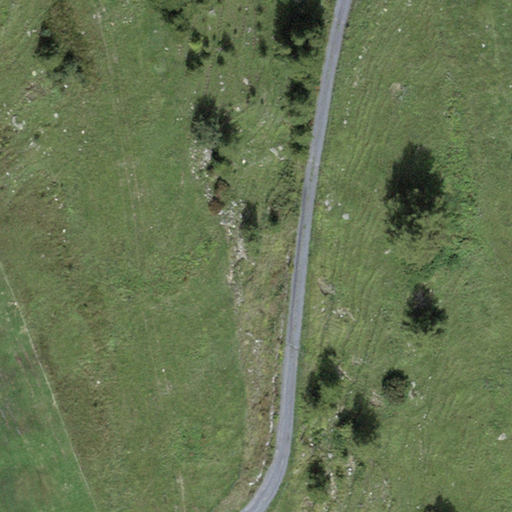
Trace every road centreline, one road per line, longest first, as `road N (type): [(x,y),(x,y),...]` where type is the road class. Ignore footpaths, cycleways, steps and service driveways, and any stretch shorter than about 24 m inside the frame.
road 1 (track): [(346,0),(330,58),(292,444),(273,491),(251,511)]
road 2 (track): [(178,511),(178,471),(94,0)]
